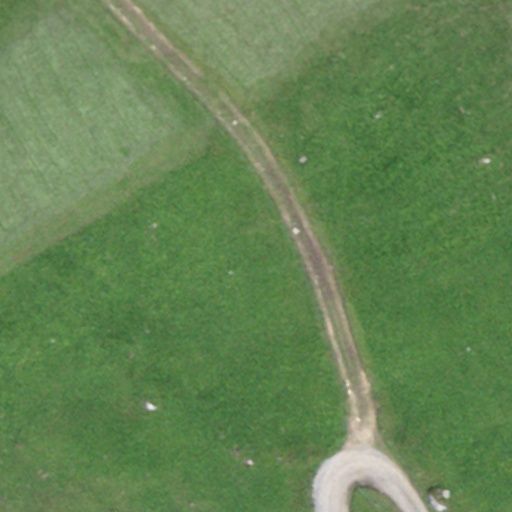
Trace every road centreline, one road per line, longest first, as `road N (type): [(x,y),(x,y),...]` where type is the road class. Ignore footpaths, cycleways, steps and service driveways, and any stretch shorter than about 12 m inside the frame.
road 1 (track): [(362,464),(356,390),(295,204),(170,31),(126,0)]
road 2 (track): [(327,511),(327,493),(341,471),(362,464),(382,467),(422,511)]
